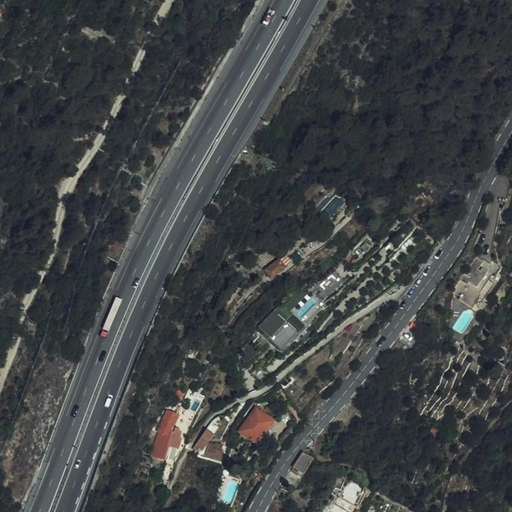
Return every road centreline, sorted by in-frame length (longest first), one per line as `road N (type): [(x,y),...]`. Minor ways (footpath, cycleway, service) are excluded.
road 1 (motorway): [(63,511),(167,253),(310,0)]
road 2 (motorway): [(284,0),(147,246),(40,511)]
road 3 (secondary): [(253,511),(461,235),(511,132)]
road 4 (track): [(0,385),(73,186),(170,0)]
